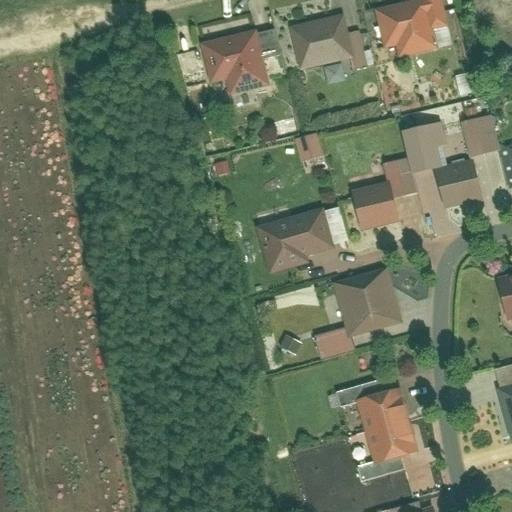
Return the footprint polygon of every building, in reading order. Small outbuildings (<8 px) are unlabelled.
[(383,49),(393,47),(396,59),(437,50),(426,0),(413,0),(374,9),(383,49)] [(289,28),(300,72),(352,59),(341,15),(289,28)] [(209,84),(225,80),(229,98),(271,87),(256,29),(198,44),(209,84)] [(276,30),(261,32),(263,53),(279,51),(276,30)] [(329,82),(345,81),(343,63),(327,65),(329,82)] [(462,122),(469,157),(499,150),(492,115),(462,122)] [(402,131),(411,172),(439,165),(435,147),(445,145),(440,122),(402,131)] [(318,132),(296,138),(303,162),(324,156),(318,132)] [(434,168),(443,209),(483,200),(474,159),(434,168)] [(350,192),(360,231),(399,222),(389,182),(350,192)] [(306,264),(304,256),(333,248),(321,208),(254,227),(267,275),(306,264)] [(331,284),(347,338),(402,322),(387,268),(331,284)] [(511,273),(496,277),(507,319),(511,317),(511,273)] [(511,438),(511,385),(496,390),(509,439),(511,438)] [(354,399),(364,435),(407,424),(397,387),(354,399)] [(407,424),(364,435),(373,466),(416,454),(407,424)]
